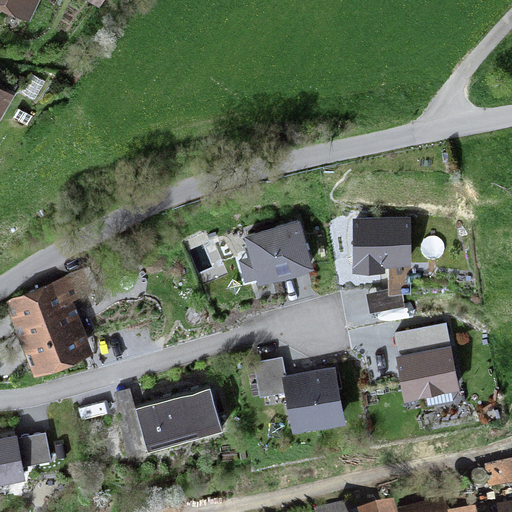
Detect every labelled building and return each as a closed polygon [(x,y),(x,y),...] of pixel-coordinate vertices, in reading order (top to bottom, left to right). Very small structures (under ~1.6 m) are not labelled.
[(4,1),(27,12),(32,0),(0,0),(0,7),(1,8),(4,1)] [(408,218),(356,219),(356,264),(382,264),(382,259),(408,259),(408,218)] [(260,277),(310,263),(298,219),(247,234),(260,277)] [(21,335),(33,365),(78,348),(59,300),(78,293),(70,273),(18,295),(32,331),(21,335)] [(372,305),(404,297),(401,280),(368,287),(372,305)] [(457,384),(450,346),(398,356),(406,394),(457,384)] [(287,379),(282,354),(253,360),(260,395),(288,390),(295,424),(341,415),(333,371),(287,379)] [(222,427),(210,383),(135,404),(148,448),(222,427)] [(16,435),(0,438),(0,477),(23,473),(16,435)] [(511,461),(485,466),(490,485),(511,480),(511,461)] [(351,508),(358,511),(473,511),(473,509),(460,511),(390,511),(390,510),(393,509),(392,491),(346,497),(351,508)]
